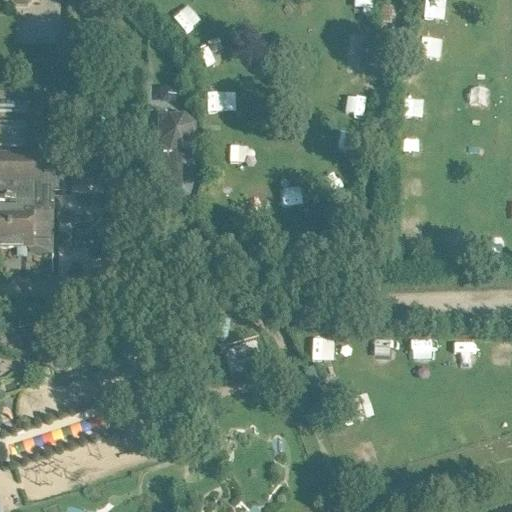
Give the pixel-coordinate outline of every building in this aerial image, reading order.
[(362,69),(387,71),(389,43),(364,41),(362,69)] [(28,83),(62,83),(62,60),(28,60),(28,83)] [(28,156),(0,155),(0,249),(33,249),(35,253),(38,255),(46,256),(49,253),(53,253),(53,191),(54,170),(55,112),(29,112),(28,156)] [(169,155),(185,155),(197,143),(197,127),(185,116),(169,116),(158,128),(158,144),(169,155)] [(67,170),(54,170),(53,191),(67,191),(67,170)]
